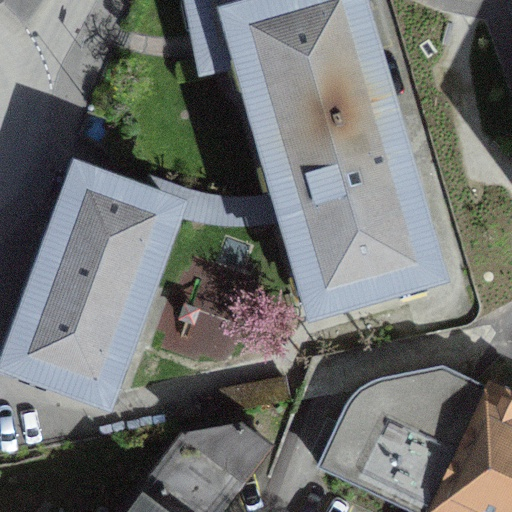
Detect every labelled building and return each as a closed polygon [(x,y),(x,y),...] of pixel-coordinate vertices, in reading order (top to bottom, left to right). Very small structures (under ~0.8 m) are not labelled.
[(314,35),(304,0),(296,0),(286,3),(285,0),(192,0),(205,64),(244,55),(314,35)] [(304,0),(314,35),(244,55),(316,309),(433,277),(354,0),(304,0)] [(172,208),(80,175),(12,363),(104,396),(172,208)] [(511,511),(511,400),(442,368),(382,381),(373,384),(364,389),(358,394),(351,401),(346,410),(320,466),(416,511),(511,511)] [(188,435),(129,511),(218,511),(268,447),(240,425),(188,435)]
